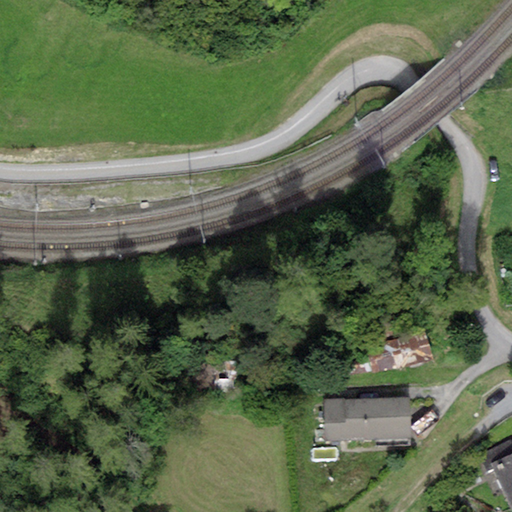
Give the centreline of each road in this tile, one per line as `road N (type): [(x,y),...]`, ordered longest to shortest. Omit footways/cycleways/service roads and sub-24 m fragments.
road 1 (unclassified): [(511,348),(495,331),(472,264),(465,157),(391,73),(352,77),(283,137),(246,153),(0,170)]
road 2 (track): [(0,411),(85,457),(150,511)]
road 3 (track): [(395,511),(445,455),(511,407)]
